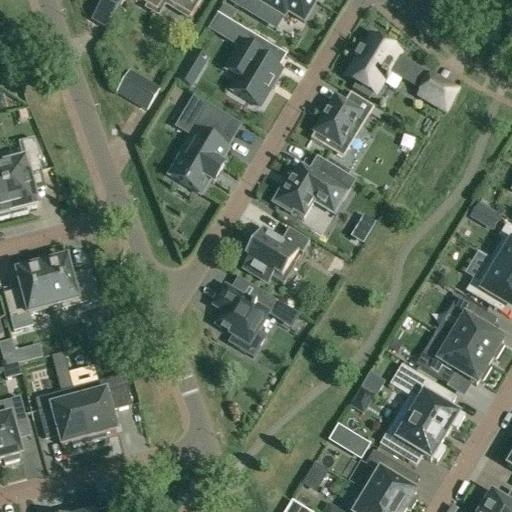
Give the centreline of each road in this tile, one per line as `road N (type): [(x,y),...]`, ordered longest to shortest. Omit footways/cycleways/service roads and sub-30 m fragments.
road 1 (residential): [(160,334),(366,0)]
road 2 (residential): [(125,223),(45,0)]
road 3 (residential): [(201,446),(0,498)]
road 4 (residential): [(511,85),(394,0)]
road 5 (residential): [(511,396),(444,511)]
road 6 (residential): [(125,223),(0,253)]
